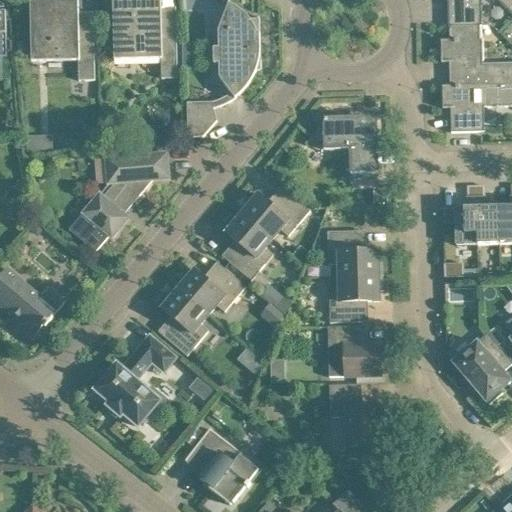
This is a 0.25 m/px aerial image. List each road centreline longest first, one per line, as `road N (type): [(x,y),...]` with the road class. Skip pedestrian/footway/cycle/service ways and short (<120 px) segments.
road 1 (unclassified): [(24,405),(316,58)]
road 2 (unclassified): [(496,453),(435,394),(428,368),(420,160)]
road 3 (tertiary): [(160,511),(24,405)]
